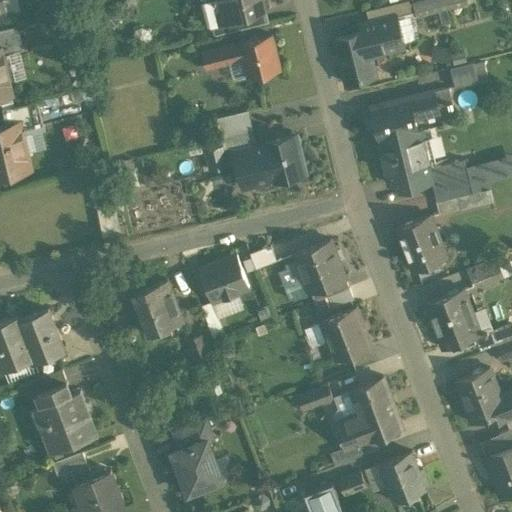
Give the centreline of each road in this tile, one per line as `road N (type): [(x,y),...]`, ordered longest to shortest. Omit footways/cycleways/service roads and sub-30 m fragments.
road 1 (residential): [(476,511),(352,195)]
road 2 (residential): [(73,259),(352,195)]
road 3 (residential): [(73,259),(169,511)]
road 4 (residential): [(352,195),(306,0)]
